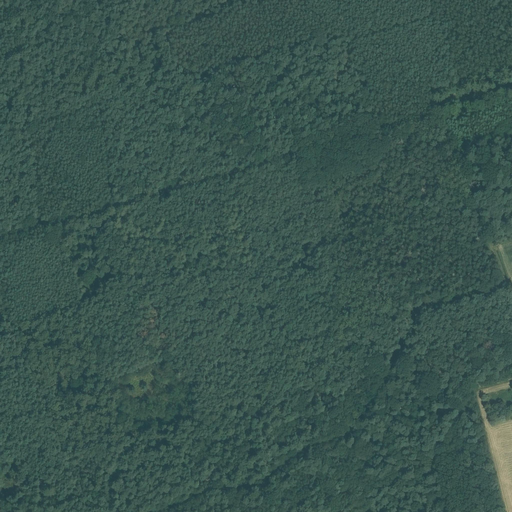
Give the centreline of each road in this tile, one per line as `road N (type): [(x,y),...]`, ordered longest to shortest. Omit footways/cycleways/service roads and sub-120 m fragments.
road 1 (track): [(35,222),(441,111)]
road 2 (track): [(91,0),(18,25),(35,222)]
road 3 (track): [(100,511),(61,476),(0,312)]
